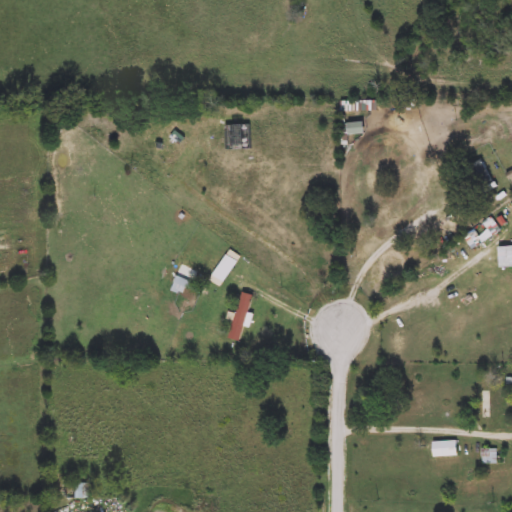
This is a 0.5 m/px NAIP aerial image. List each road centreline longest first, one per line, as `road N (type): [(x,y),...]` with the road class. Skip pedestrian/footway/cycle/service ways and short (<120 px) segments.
road 1 (residential): [(343,511),(344,320)]
road 2 (residential): [(424,292),(366,319),(344,320),(259,291)]
road 3 (residential): [(344,320),(380,256),(456,198)]
road 4 (residential): [(474,291),(424,292),(451,266),(465,265),(482,270),(474,291)]
road 5 (residential): [(344,428),(476,434)]
